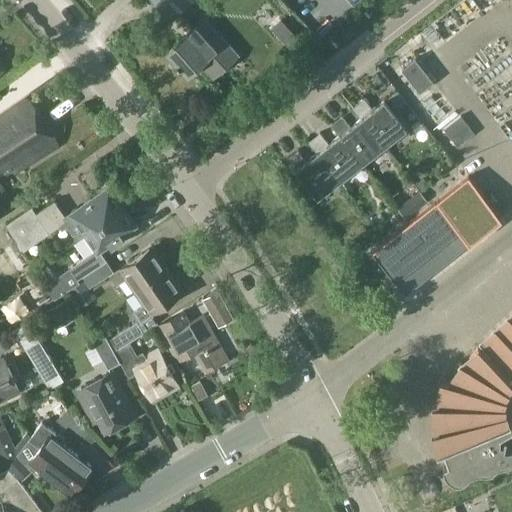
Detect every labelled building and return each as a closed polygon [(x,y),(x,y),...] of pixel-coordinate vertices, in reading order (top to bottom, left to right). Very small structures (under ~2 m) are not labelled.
[(194,0),(152,0),(171,21),(194,0)] [(206,17),(167,51),(178,64),(177,65),(180,68),(181,67),(188,75),(201,64),(214,78),(240,56),(206,17)] [(292,31),(283,39),(288,46),(297,37),(292,31)] [(433,81),(415,58),(402,69),(420,92),(433,81)] [(361,117),(384,146),(406,128),(405,127),(398,117),(384,100),(373,109),(364,98),(352,107),(361,118),(361,117)] [(0,181),(56,145),(56,142),(28,100),(26,100),(0,116),(0,181)] [(339,134),(362,163),(384,146),(361,117),(361,118),(350,126),(342,115),(330,124),(338,135),(339,134)] [(467,125),(460,116),(443,129),(450,138),(467,125)] [(467,125),(450,138),(458,147),(474,134),(467,125)] [(340,180),(362,163),(339,134),(338,135),(328,143),(320,132),(308,142),(316,152),(317,152),(340,180)] [(317,152),(316,152),(306,160),(298,150),(287,158),(317,198),(340,180),(317,152)] [(469,176),(372,252),(405,294),(502,218),(469,176)] [(71,211),(63,217),(53,202),(36,215),(31,207),(6,225),(24,251),(59,226),(62,230),(67,226),(77,241),(83,236),(87,233),(86,232),(124,205),(112,188),(74,215),(71,211)] [(102,253),(115,244),(116,246),(129,237),(128,235),(139,226),(124,205),(86,232),(87,233),(83,236),(94,251),(58,276),(68,290),(79,283),(77,281),(107,260),(102,253)] [(150,248),(110,276),(116,284),(127,277),(137,291),(169,268),(157,251),(154,254),(150,248)] [(145,303),(134,311),(141,321),(143,320),(150,314),(152,313),(181,293),(178,288),(181,285),(169,268),(137,291),(145,303)] [(81,307),(97,296),(77,281),(79,283),(68,290),(81,307)] [(204,298),(213,314),(226,306),(217,290),(204,298)] [(65,300),(47,310),(57,328),(75,318),(65,300)] [(190,321),(188,323),(181,312),(157,326),(178,360),(194,350),(198,356),(199,355),(208,369),(227,358),(202,317),(201,315),(190,321)] [(63,380),(29,321),(14,329),(48,388),(63,380)] [(136,321),(108,339),(115,352),(128,342),(143,332),(138,323),(136,321)] [(491,351),(490,351),(490,352),(490,353),(491,354),(487,357),(478,347),(465,365),(461,362),(452,383),(442,380),(438,406),(434,406),(439,431),(436,432),(438,435),(454,461),(443,468),(444,469),(444,470),(444,472),(445,473),(446,476),(448,478),(451,480),(454,482),(458,483),(460,483),(462,482),(463,481),(464,481),(467,478),(469,476),(472,474),(473,474),(476,473),(478,472),(481,472),(485,472),(487,472),(489,472),(490,472),(492,471),(495,469),(497,466),(498,466),(499,465),(500,465),(506,464),(508,464),(511,463),(511,462),(511,448),(510,450),(507,450),(503,450),(505,447),(505,445),(505,444),(505,443),(506,441),(507,440),(505,440),(504,442),(504,443),(504,445),(499,444),(500,443),(500,441),(500,439),(500,438),(511,430),(511,333),(505,339),(504,339),(503,339),(503,340),(503,341),(492,352),(491,351)] [(114,352),(106,338),(104,334),(92,341),(106,368),(119,361),(114,352)] [(115,352),(114,352),(119,361),(127,377),(135,373),(152,403),(179,388),(157,349),(138,360),(128,342),(115,352)] [(0,400),(18,392),(3,359),(0,359),(0,400)] [(119,389),(120,388),(111,372),(82,388),(105,430),(134,414),(125,398),(124,399),(119,389)] [(199,399),(208,394),(200,380),(191,385),(199,399)] [(67,410),(56,421),(81,441),(87,447),(94,439),(67,410)] [(17,455),(0,416),(0,460),(0,461),(7,468),(6,469),(17,479),(28,468),(37,475),(41,470),(71,493),(81,479),(78,476),(45,449),(42,446),(42,443),(36,440),(32,435),(17,455)] [(78,476),(81,479),(92,466),(62,443),(64,440),(42,422),(32,435),(36,440),(42,443),(42,446),(45,449),(78,476)] [(17,479),(5,484),(19,511),(41,511),(17,479)] [(0,511),(19,511),(5,484),(2,486),(0,486),(0,511)]
